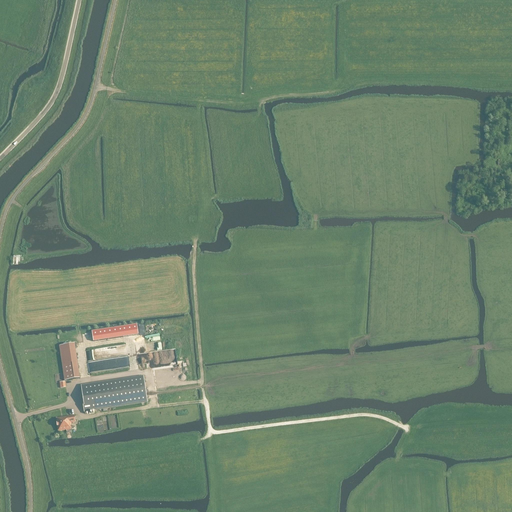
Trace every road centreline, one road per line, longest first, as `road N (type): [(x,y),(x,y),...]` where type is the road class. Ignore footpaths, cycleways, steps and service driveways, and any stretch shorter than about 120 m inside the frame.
road 1 (track): [(206,198),(194,267),(210,433),(368,413),(410,430)]
road 2 (track): [(511,86),(382,79),(240,103),(96,87)]
road 3 (unclassified): [(0,237),(14,196),(83,120),(116,0)]
road 4 (tertiary): [(0,158),(59,89),(79,0)]
road 5 (unclassified): [(31,511),(28,465),(0,362)]
